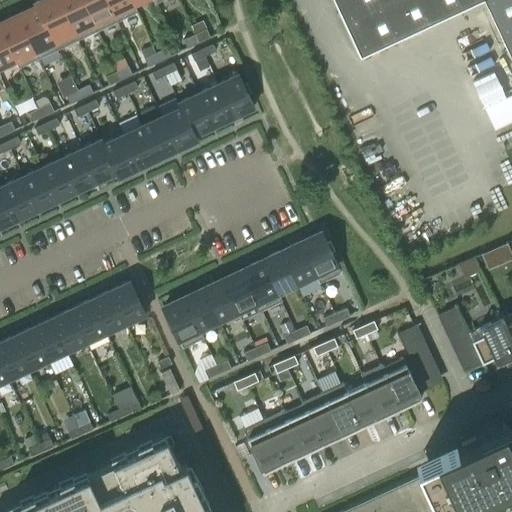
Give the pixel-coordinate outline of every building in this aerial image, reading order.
[(77,40),(58,0),(38,0),(35,2),(58,49),(77,40)] [(97,30),(82,0),(58,0),(77,40),(97,30)] [(106,0),(82,0),(97,30),(116,21),(106,0)] [(136,12),(130,0),(106,0),(116,21),(136,12)] [(154,0),(130,0),(136,12),(136,11),(132,3),(138,0),(153,0),(155,3),(154,0)] [(511,0),(333,0),(360,55),(478,0),(480,0),(511,67),(511,0)] [(58,49),(35,2),(36,5),(17,14),(38,58),(58,49)] [(17,14),(0,22),(0,28),(19,67),(38,58),(17,14)] [(0,28),(0,65),(14,59),(18,68),(19,67),(0,28)] [(206,28),(194,34),(198,42),(210,37),(206,28)] [(194,34),(183,39),(187,47),(198,42),(194,34)] [(212,43),(201,48),(205,56),(216,50),(212,43)] [(167,47),(155,52),(159,61),(171,55),(167,47)] [(205,56),(201,48),(191,53),(194,61),(205,56)] [(155,52),(144,58),(148,66),(159,61),(155,52)] [(177,69),(173,62),(162,67),(166,74),(177,69)] [(128,65),(116,71),(120,79),(132,74),(128,65)] [(166,74),(162,67),(151,72),(155,79),(166,74)] [(116,71),(105,76),(109,84),(120,79),(116,71)] [(238,73),(218,83),(234,116),(253,106),(248,95),(250,94),(245,83),(243,85),(238,73)] [(134,80),(123,85),(127,93),(137,88),(134,80)] [(218,83),(198,92),(214,125),(234,116),(218,83)] [(88,84),(77,89),(81,98),(92,92),(88,84)] [(127,93),(123,85),(112,90),(116,98),(127,93)] [(77,89),(66,95),(70,103),(81,98),(77,89)] [(177,102),(179,106),(181,105),(195,134),(214,125),(198,92),(177,102)] [(95,99),(84,104),(87,111),(98,106),(95,99)] [(49,102),(38,108),(42,116),(53,111),(49,102)] [(87,111),(84,104),(73,109),(77,116),(87,111)] [(177,148),(197,138),(195,134),(181,105),(179,106),(161,115),(177,148)] [(38,108),(27,113),(30,121),(42,116),(38,108)] [(177,148),(161,115),(141,124),(157,157),(177,148)] [(55,117),(45,122),(48,129),(59,124),(55,117)] [(14,129),(10,121),(0,125),(0,128),(3,135),(14,129)] [(48,129),(45,122),(34,127),(37,135),(48,129)] [(157,157),(141,124),(121,134),(137,167),(157,157)] [(101,143),(115,172),(117,176),(137,167),(121,134),(103,142),(101,143)] [(20,143),(17,136),(6,141),(9,148),(20,143)] [(101,138),(81,147),(97,180),(115,172),(101,143),(103,142),(101,138)] [(0,152),(9,148),(6,141),(0,143),(0,152)] [(81,147),(61,157),(77,190),(97,180),(81,147)] [(61,157),(42,166),(57,199),(77,190),(61,157)] [(42,166),(22,175),(38,208),(57,199),(42,166)] [(22,175),(2,185),(18,218),(38,208),(22,175)] [(2,185),(0,185),(0,226),(18,218),(2,185)] [(321,231),(300,241),(317,278),(316,278),(319,282),(340,272),(330,253),(334,251),(329,241),(326,242),(321,231)] [(297,287),(316,278),(317,278),(300,241),(280,250),(295,283),(297,287)] [(511,255),(506,242),(496,246),(503,262),(511,257),(511,255)] [(276,292),(277,291),(295,283),(280,250),(261,260),(276,292)] [(261,260),(241,269),(260,310),(281,300),(277,291),(276,292),(261,260)] [(241,269),(222,278),(237,310),(236,311),(238,315),(240,319),(260,310),(241,269)] [(222,278),(202,288),(217,320),(219,324),(238,315),(236,311),(237,310),(222,278)] [(130,280),(110,289),(126,322),(145,313),(130,280)] [(202,288),(182,297),(198,329),(199,328),(217,320),(202,288)] [(110,289),(90,298),(106,331),(126,322),(110,289)] [(199,328),(198,329),(182,297),(162,306),(182,347),(203,337),(199,328)] [(71,308),(86,340),(106,331),(90,298),(71,308)] [(345,307),(333,312),(337,321),(349,316),(345,307)] [(71,308),(51,317),(67,350),(86,340),(71,308)] [(511,311),(502,316),(511,338),(511,311)] [(337,321),(333,312),(322,317),(326,326),(337,321)] [(511,362),(511,361),(511,338),(502,316),(467,332),(481,362),(492,356),(495,362),(508,356),(511,362)] [(32,326),(47,359),(67,350),(51,317),(32,326)] [(373,320),(362,325),(366,333),(377,329),(373,320)] [(279,325),(283,334),(292,330),(288,321),(279,325)] [(294,330),(298,338),(309,333),(305,325),(294,330)] [(362,325),(351,329),(355,338),(366,333),(362,325)] [(32,326),(12,335),(28,368),(47,359),(32,326)] [(286,343),(298,338),(294,330),(282,335),(286,343)] [(12,335),(0,341),(0,360),(8,377),(28,368),(12,335)] [(327,351),(338,346),(334,338),(323,342),(327,351)] [(266,342),(254,347),(258,356),(270,351),(266,342)] [(323,342),(313,347),(317,355),(327,351),(323,342)] [(246,361),(258,356),(254,347),(243,352),(246,361)] [(287,368),(298,363),(294,355),(284,359),(287,368)] [(160,368),(171,363),(167,356),(156,361),(160,368)] [(381,363),(380,363),(401,409),(410,405),(409,403),(420,397),(401,356),(382,365),(381,363)] [(226,359),(215,364),(219,373),(230,368),(226,359)] [(284,359),(273,364),(277,373),(287,368),(284,359)] [(0,360),(0,381),(8,377),(0,360)] [(380,363),(360,373),(365,382),(380,416),(391,411),(392,413),(401,409),(380,363)] [(203,369),(207,378),(219,373),(215,364),(203,369)] [(169,368),(160,372),(170,394),(179,390),(169,368)] [(248,385),(259,380),(255,372),(244,376),(248,385)] [(244,376),(234,381),(238,390),(248,385),(244,376)] [(362,425),(380,416),(365,382),(346,390),(362,425)] [(362,425),(346,390),(326,399),(342,434),(362,425)] [(157,391),(146,396),(149,403),(160,398),(157,391)] [(342,434),(326,399),(307,408),(323,443),(342,434)] [(128,404),(117,408),(121,416),(131,411),(128,404)] [(117,408),(106,413),(110,421),(121,416),(117,408)] [(323,443),(307,408),(287,418),(303,452),(323,443)] [(284,461),(303,452),(287,418),(268,427),(284,461)] [(78,426),(81,433),(92,428),(89,421),(78,426)] [(503,423),(461,443),(465,452),(337,511),(492,511),(509,504),(505,495),(511,491),(511,430),(507,432),(503,423)] [(78,426),(67,430),(70,438),(81,433),(78,426)] [(284,461),(268,427),(247,436),(263,471),(284,461)] [(32,435),(23,439),(27,448),(36,444),(32,435)] [(178,466),(165,437),(6,511),(111,511),(115,510),(112,502),(126,495),(127,495),(131,497),(129,502),(134,503),(132,508),(137,510),(135,511),(207,511),(184,462),(178,466)] [(49,438),(38,443),(42,450),(52,446),(49,438)] [(36,444),(27,448),(31,455),(42,450),(38,443),(36,444)] [(9,455),(0,459),(0,463),(2,468),(13,463),(9,455)]
